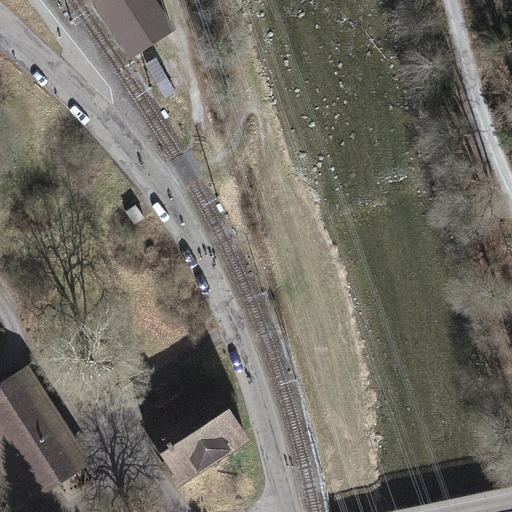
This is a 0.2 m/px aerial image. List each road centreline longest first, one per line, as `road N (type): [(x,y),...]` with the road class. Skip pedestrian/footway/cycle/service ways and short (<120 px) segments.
road 1 (unclassified): [(0,27),(99,113),(159,184),(224,296),(290,511)]
road 2 (track): [(159,184),(185,168),(201,128),(170,0)]
road 3 (track): [(450,0),(469,86),(511,190)]
